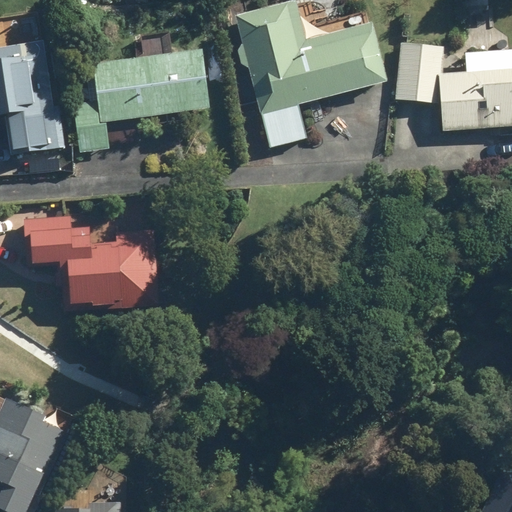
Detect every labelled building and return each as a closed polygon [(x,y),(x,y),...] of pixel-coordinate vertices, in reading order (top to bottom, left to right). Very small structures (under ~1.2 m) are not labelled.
[(296,4),(235,18),(267,152),(306,143),(298,108),(388,87),(373,27),(306,43),(296,4)] [(43,44),(0,50),(0,121),(5,121),(11,160),(58,153),(43,44)] [(439,107),(440,117),(443,134),(511,130),(511,72),(442,76),(444,49),(401,44),(395,102),(439,107)] [(93,66),(97,103),(71,106),(77,156),(110,152),(106,125),(209,113),(202,53),(93,66)] [(71,219),(24,221),(27,270),(59,268),(62,316),(76,315),(76,310),(93,309),(93,311),(115,310),(115,308),(159,305),(155,233),(115,235),(116,244),(90,245),(89,229),(71,230),(71,219)] [(59,427),(5,402),(0,412),(0,487),(4,489),(0,496),(0,511),(33,511),(69,435),(57,430),(59,427)] [(511,511),(511,471),(503,467),(482,511),(511,511)]
